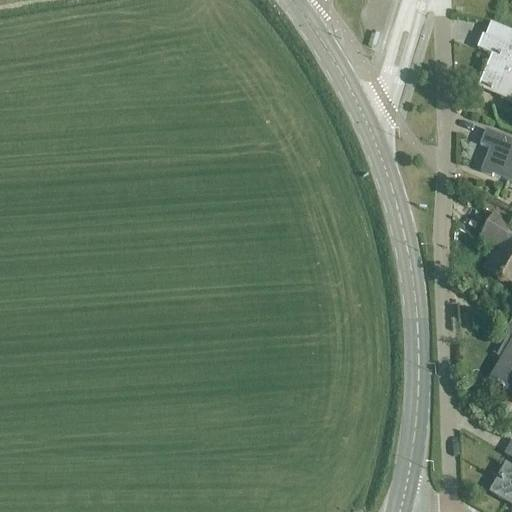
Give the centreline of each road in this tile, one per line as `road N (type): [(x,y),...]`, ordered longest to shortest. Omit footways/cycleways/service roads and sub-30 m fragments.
road 1 (residential): [(451,511),(439,0)]
road 2 (secondary): [(401,502),(417,376),(414,306),(389,189),(361,113)]
road 3 (secondary): [(361,113),(287,0)]
road 4 (residential): [(361,113),(389,90),(415,0)]
